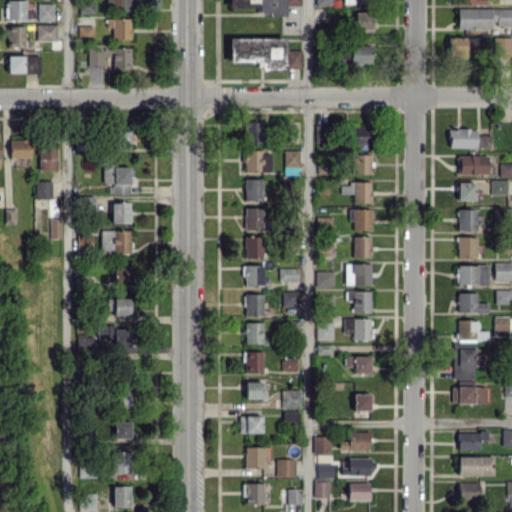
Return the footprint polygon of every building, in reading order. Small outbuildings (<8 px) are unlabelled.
[(5,0),(6,19),(33,19),(33,11),(25,11),(25,0),(5,0)] [(227,0),(228,8),(256,7),(257,16),(284,15),(284,5),(300,5),(300,0),(227,0)] [(53,21),(53,3),(36,3),(36,21),(53,21)] [(457,29),(491,29),(491,26),(511,25),(511,6),(456,8),(457,29)] [(371,29),(370,12),(354,12),(354,29),(371,29)] [(130,39),(130,17),(105,18),(106,27),(111,26),(112,39),(130,39)] [(56,40),(56,24),(35,24),(35,40),(56,40)] [(30,47),(30,39),(24,39),(24,25),(6,25),(6,46),(30,47)] [(77,39),(92,39),(92,26),(78,25),(77,39)] [(447,56),(480,56),(479,36),(447,37),(447,56)] [(284,38),(229,37),(228,61),(258,62),(258,68),(301,68),(301,50),(283,50),(284,38)] [(511,37),(495,37),(495,55),(511,55),(511,37)] [(87,45),(86,65),(103,65),(103,56),(111,57),(111,68),(129,68),(130,47),(87,45)] [(370,63),(371,45),(349,45),(349,62),(370,63)] [(39,72),(38,55),(6,55),(6,73),(39,72)] [(261,121),(242,122),(243,142),(261,142),(261,121)] [(314,141),(328,141),(328,124),(314,124),(314,141)] [(348,145),(372,145),(372,125),(348,126),(348,145)] [(475,147),(475,128),(447,128),(447,147),(475,147)] [(129,131),(112,130),(112,147),(128,148),(129,131)] [(489,134),(476,134),(476,147),(489,147),(489,134)] [(29,139),(8,139),(8,156),(29,157),(29,139)] [(55,170),(55,139),(37,139),(37,170),(55,170)] [(282,166),(298,166),(297,149),(282,150),(282,166)] [(270,151),(242,150),(242,171),(269,171),(270,151)] [(350,173),(370,174),(370,154),(350,153),(350,173)] [(457,155),(457,174),(487,173),(486,155),(457,155)] [(129,167),(113,166),(113,162),(102,162),(101,183),(108,183),(107,193),(128,194),(129,167)] [(511,176),(511,162),(498,162),(498,176),(511,176)] [(260,199),(259,178),(242,179),(243,200),(260,199)] [(489,180),(489,194),(506,194),(506,180),(489,180)] [(33,198),(50,198),(50,181),(33,181),(33,198)] [(370,182),(339,183),(339,193),(352,193),(352,203),(370,202),(370,182)] [(457,199),(473,199),(473,182),(456,182),(457,199)] [(129,223),(129,202),(109,202),(109,222),(129,223)] [(260,228),(260,208),(243,207),(243,228),(260,228)] [(14,224),(14,208),(3,208),(3,223),(14,224)] [(352,208),(352,229),(370,230),(370,208),(352,208)] [(474,230),(475,209),(456,208),(456,229),(474,230)] [(60,239),(59,218),(46,218),(46,239),(60,239)] [(129,253),(129,230),(99,229),(98,252),(129,253)] [(75,248),(91,248),(92,234),(76,233),(75,248)] [(261,235),(243,236),(244,257),(262,256),(261,235)] [(369,235),(351,236),(352,257),(370,257),(369,235)] [(474,257),(475,236),(456,236),(456,257),(474,257)] [(492,280),(509,280),(509,262),(492,262),(492,280)] [(369,263),(342,263),(342,284),(369,284),(369,263)] [(487,264),(456,265),(456,285),(487,284),(487,264)] [(244,286),(262,285),(261,265),(243,265),(244,286)] [(277,281),(296,281),(297,267),(278,267),(277,281)] [(314,286),(329,286),(329,272),(314,272),(314,286)] [(510,289),(493,289),(493,303),(510,303),(510,289)] [(297,305),(297,290),(280,290),(280,306),(297,305)] [(369,290),(345,291),(345,300),(351,300),(351,312),(370,311),(369,290)] [(487,301),(475,301),(475,292),(456,292),(456,312),(487,312),(487,301)] [(261,314),(261,293),(243,293),(243,314),(261,314)] [(128,297),(105,297),(106,313),(129,313),(128,297)] [(507,316),(493,316),(493,335),(508,335),(507,316)] [(351,339),(369,339),(369,318),(342,317),(342,333),(351,333),(351,339)] [(486,330),(476,330),(475,320),(456,320),(456,339),(486,339),(486,330)] [(262,343),(261,321),(243,322),(243,343),(262,343)] [(332,339),(331,321),(314,321),(314,339),(332,339)] [(113,328),(113,324),(99,324),(99,332),(108,332),(107,349),(129,350),(130,329),(113,328)] [(74,351),(91,351),(91,335),(74,336),(74,351)] [(315,353),(330,353),(330,344),(315,344),(315,353)] [(481,354),(473,354),(473,348),(452,348),(451,378),(472,379),(472,365),(481,365),(481,354)] [(262,351),(244,350),(243,372),(261,372),(262,351)] [(352,373),(369,372),(369,355),(344,356),(344,367),(352,367),(352,373)] [(280,370),(296,370),(296,359),(280,359),(280,370)] [(261,380),(244,381),(244,398),(265,398),(265,388),(261,388),(261,380)] [(511,413),(511,382),(503,382),(502,413),(511,413)] [(450,402),(488,402),(488,395),(484,395),(485,386),(451,385),(450,402)] [(130,388),(116,388),(116,406),(130,406),(130,388)] [(299,389),(280,389),(280,407),(299,407),(299,389)] [(352,410),(369,410),(368,393),(352,393),(352,410)] [(298,411),(282,410),(282,425),(298,425),(298,411)] [(238,432),(260,432),(260,415),(237,415),(238,432)] [(129,438),(130,420),(112,420),(112,437),(129,438)] [(500,445),(511,445),(511,428),(501,428),(500,445)] [(337,448),(368,449),(368,431),(347,431),(346,440),(338,440),(337,448)] [(456,449),(477,449),(477,439),(486,440),(486,432),(456,431),(456,449)] [(329,435),(311,436),(312,453),(329,452),(329,435)] [(261,467),(262,446),(244,446),(243,467),(261,467)] [(130,472),(131,451),(112,451),(111,472),(130,472)] [(456,456),(456,475),(492,475),(492,455),(456,456)] [(367,475),(368,457),(346,457),(346,466),(340,466),(339,474),(367,475)] [(275,476),(294,476),(294,458),(275,458),(275,476)] [(331,477),(331,463),(315,462),(315,477),(331,477)] [(312,481),(312,497),(327,497),(327,481),(312,481)] [(478,482),(456,481),(456,500),(478,500),(478,482)] [(261,482),(242,483),(243,504),(262,503),(261,482)] [(368,482),(346,482),(346,500),(368,499),(368,482)] [(129,506),(130,486),(111,485),(111,506),(129,506)] [(300,503),(300,488),(286,488),(286,503),(300,503)] [(94,492),(78,492),(78,511),(94,510),(94,492)]
